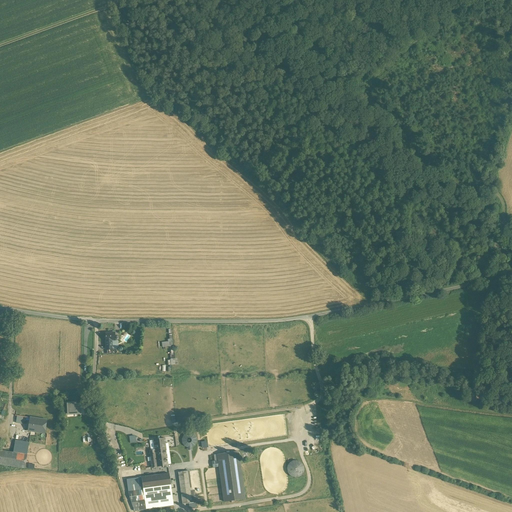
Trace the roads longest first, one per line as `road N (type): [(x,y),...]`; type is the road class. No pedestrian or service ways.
road 1 (unclassified): [(0,306),(95,321),(311,316),(481,280),(501,222),(511,222)]
road 2 (track): [(511,502),(368,454),(353,442),(348,417),(353,398),(365,395),(511,408)]
road 3 (track): [(501,222),(506,205),(496,192),(428,168),(267,0)]
road 4 (track): [(358,95),(465,0)]
road 5 (track): [(119,0),(0,43)]
